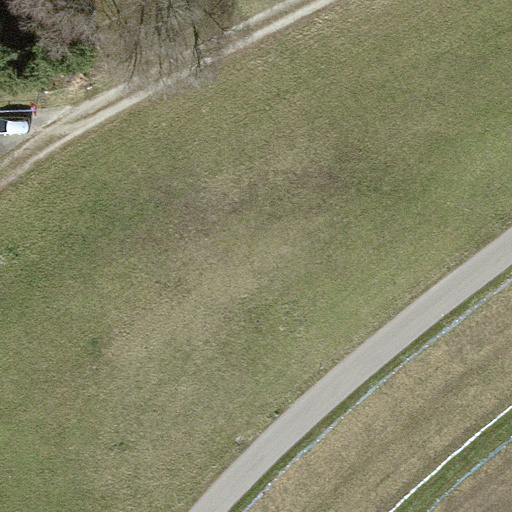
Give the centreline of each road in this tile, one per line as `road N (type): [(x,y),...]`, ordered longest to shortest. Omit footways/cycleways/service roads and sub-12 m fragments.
road 1 (unclassified): [(511,241),(365,352),(201,511)]
road 2 (track): [(0,179),(91,116),(316,0)]
